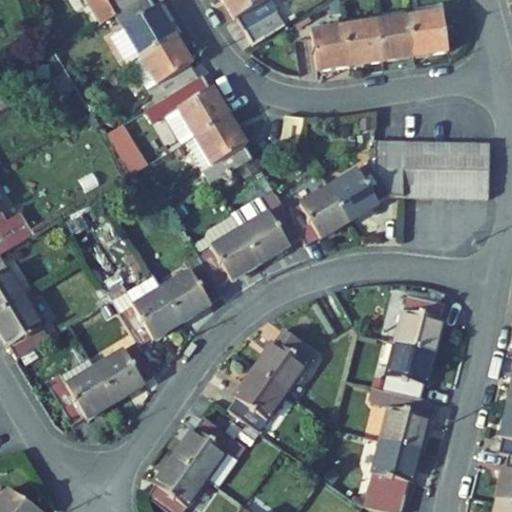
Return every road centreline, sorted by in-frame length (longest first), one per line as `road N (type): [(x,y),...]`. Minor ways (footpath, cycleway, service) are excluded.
road 1 (residential): [(94,509),(202,353),(267,296),(308,278),(383,264),(501,282)]
road 2 (residential): [(188,0),(224,58),(281,95),(336,99),(502,74)]
road 3 (residential): [(446,511),(501,282)]
road 4 (residential): [(0,376),(59,473),(94,509)]
